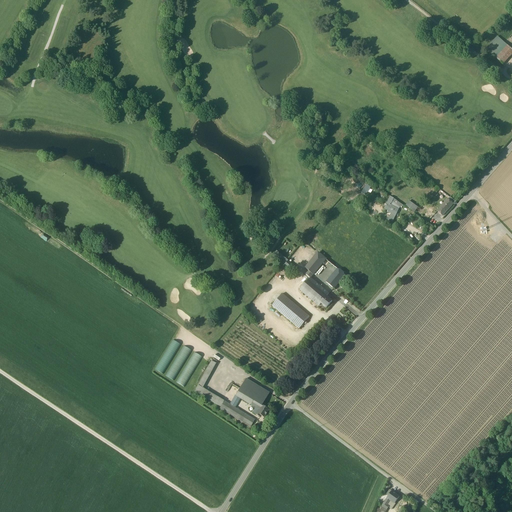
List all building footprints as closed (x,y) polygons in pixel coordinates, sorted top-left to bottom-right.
[(511,50),(497,37),(486,49),(503,65),(511,54),(511,50)] [(433,187),(424,198),(428,202),(438,191),(433,187)] [(403,197),(399,202),(397,200),(396,202),(399,204),(401,206),(406,199),(403,197)] [(398,211),(389,207),(390,205),(391,203),(393,200),(390,198),(383,211),(388,213),(387,214),(390,216),(394,218),(398,211)] [(449,198),(437,213),(442,217),(453,206),(454,206),(456,204),(449,198)] [(422,209),(413,202),(410,207),(419,214),(422,209)] [(282,252),(278,257),(297,274),(301,268),(282,252)] [(317,254),(304,270),(308,273),(312,276),(320,267),(321,265),(325,261),(317,254)] [(328,263),(325,268),(321,265),(320,267),(329,275),(334,268),(328,263)] [(329,275),(323,282),(333,290),(344,276),(334,268),(329,275)] [(303,279),(297,286),(301,289),(307,282),(303,279)] [(327,294),(309,280),(307,282),(301,289),(299,292),(317,307),(327,294)] [(332,303),(326,298),(328,296),(327,294),(317,307),(318,308),(320,305),(326,310),(332,303)] [(309,318),(281,295),(271,307),(299,330),(309,318)] [(182,345),(174,340),(155,370),(163,375),(182,345)] [(192,351),(185,346),(166,376),(174,381),(192,351)] [(203,357),(196,352),(177,383),(185,388),(203,357)] [(194,391),(220,407),(224,401),(203,388),(216,364),(211,361),(194,391)] [(269,393),(245,379),(235,396),(255,408),(258,410),(260,405),(261,406),(269,393)] [(254,420),(224,401),(220,407),(219,409),(250,427),(254,420)] [(261,406),(260,405),(258,410),(254,415),(259,417),(260,416),(263,418),(268,410),(261,406)] [(392,492),(382,506),(383,507),(387,510),(389,507),(388,505),(391,501),(394,504),(399,497),(392,492)]
